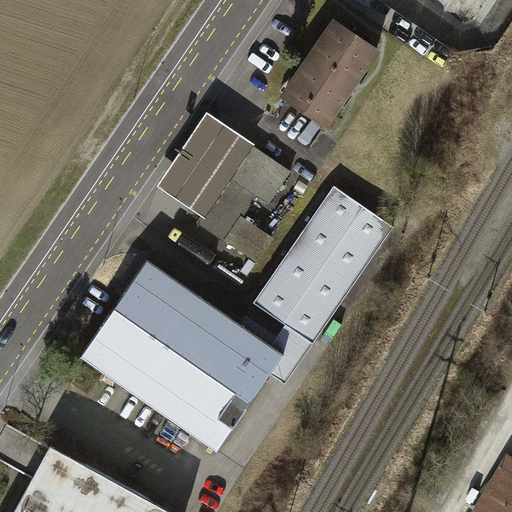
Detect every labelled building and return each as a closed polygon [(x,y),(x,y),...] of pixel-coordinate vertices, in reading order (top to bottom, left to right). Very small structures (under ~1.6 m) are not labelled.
[(326,125),(378,49),(336,21),(285,96),(326,125)] [(251,144),(255,146),(256,144),(208,111),(157,186),(202,216),(251,144)] [(255,146),(251,144),(202,216),(197,223),(223,240),(224,239),(240,214),(255,194),(269,204),(291,171),(255,146)] [(394,226),(335,185),(254,302),(286,323),(314,343),(394,226)] [(274,237),(240,214),(224,239),(257,262),(274,237)] [(271,344),(147,259),(81,355),(218,450),(271,373),(285,354),(271,344)] [(286,383),(314,343),(286,323),(271,344),(285,354),(271,373),(286,383)] [(172,511),(51,446),(14,511),(172,511)] [(477,511),(511,511),(511,460),(509,459),(477,511)]
